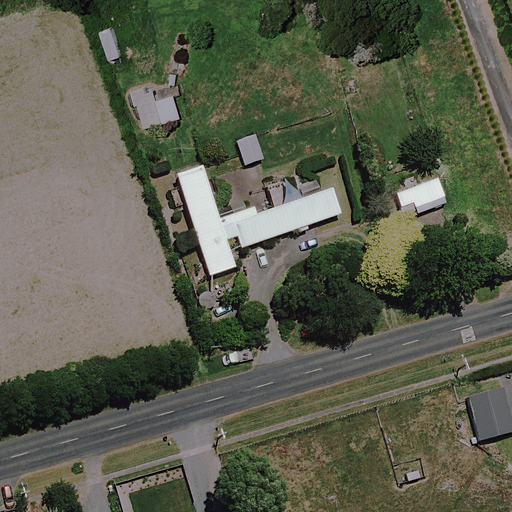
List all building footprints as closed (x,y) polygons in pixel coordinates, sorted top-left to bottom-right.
[(120,59),(111,29),(100,32),(109,62),(120,59)] [(156,101),(153,87),(130,93),(133,108),(140,106),(146,129),(182,120),(176,96),(156,101)] [(262,163),(254,138),(234,144),(242,169),(262,163)] [(216,222),(199,172),(174,180),(207,280),(232,271),(223,244),(234,240),(238,252),(338,218),(330,192),(253,218),(250,211),(216,222)] [(444,207),(435,182),(392,197),(401,222),(444,207)] [(511,417),(507,419),(501,394),(466,402),(476,443),(511,434),(511,417)]
